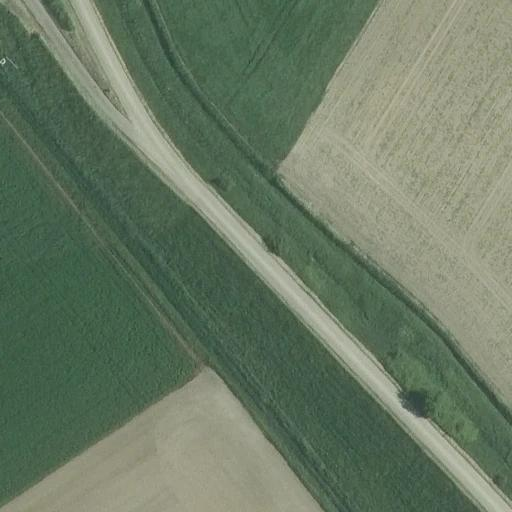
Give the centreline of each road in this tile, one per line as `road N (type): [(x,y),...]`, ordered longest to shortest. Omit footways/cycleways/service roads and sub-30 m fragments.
road 1 (tertiary): [(497,511),(153,150)]
road 2 (tertiary): [(26,0),(106,112),(153,150)]
road 3 (tertiary): [(153,150),(70,0)]
